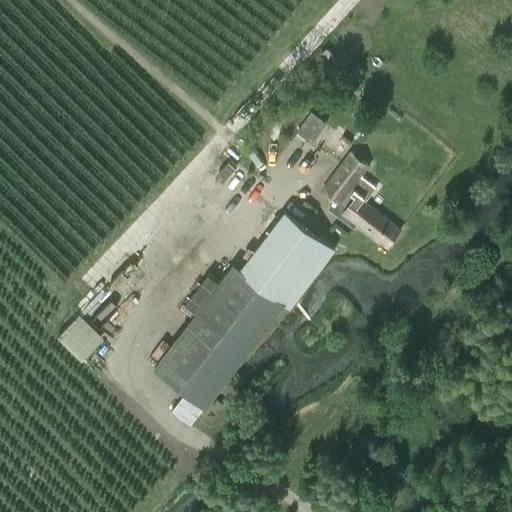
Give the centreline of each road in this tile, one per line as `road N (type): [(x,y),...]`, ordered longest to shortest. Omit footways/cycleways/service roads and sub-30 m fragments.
road 1 (track): [(224,135),(281,182),(122,367),(179,429),(308,511)]
road 2 (track): [(72,0),(224,135)]
road 3 (track): [(224,135),(349,0)]
